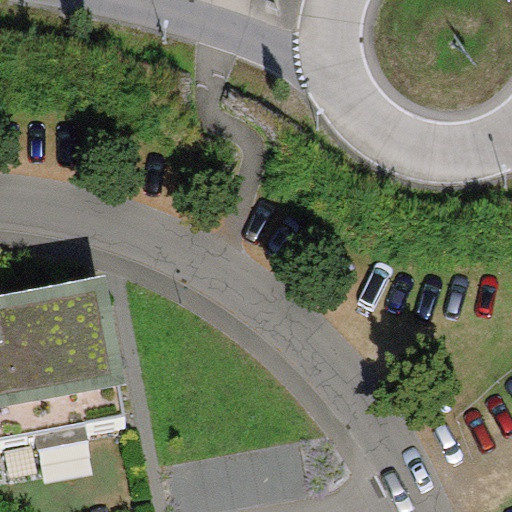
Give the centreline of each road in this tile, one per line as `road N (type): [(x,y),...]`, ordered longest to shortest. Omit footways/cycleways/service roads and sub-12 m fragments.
road 1 (residential): [(0,216),(219,282),(281,326),(338,388),(399,492)]
road 2 (tertiary): [(338,10),(341,71),(385,132),(420,149),(460,153),(511,137)]
